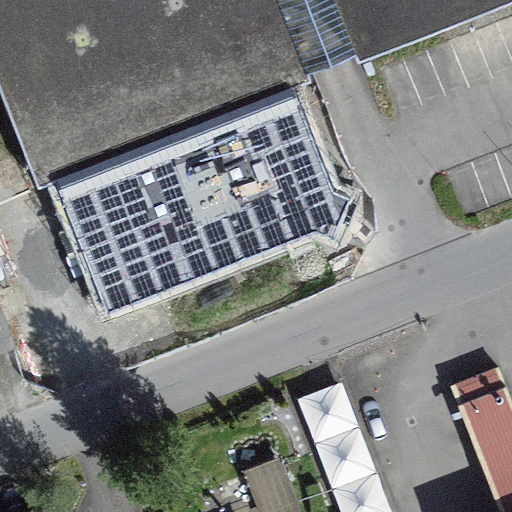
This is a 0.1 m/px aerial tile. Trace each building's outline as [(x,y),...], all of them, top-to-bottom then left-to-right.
[(59,176),(65,191),(299,100),(293,86),(313,79),(309,69),(281,0),(0,0),(0,83),(40,184),(59,176)] [(355,51),(359,61),(511,1),(511,0),(281,0),(309,69),(355,51)] [(332,186),(299,100),(65,191),(110,308),(315,228),(334,235),(350,194),(332,186)] [(0,351),(16,345),(0,303),(0,351)] [(511,511),(511,395),(501,368),(452,387),(501,511),(511,511)]
